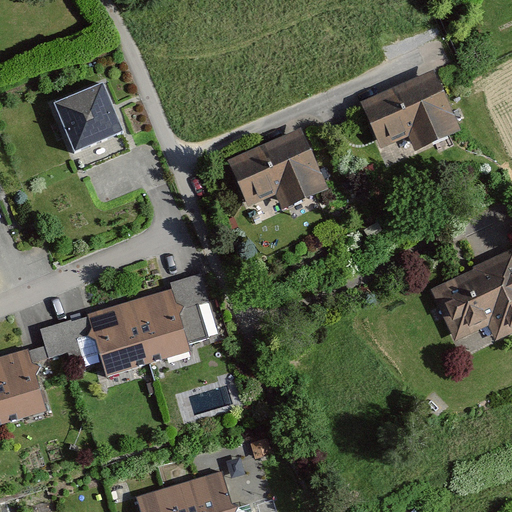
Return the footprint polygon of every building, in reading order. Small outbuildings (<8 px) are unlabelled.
[(446,70),(368,100),(386,145),(423,131),(430,149),(471,133),(446,70)] [(115,84),(61,105),(81,154),(134,133),(115,84)] [(310,126),(229,159),(249,208),(287,192),(293,207),(328,193),(325,186),(334,183),(310,126)] [(255,219),(281,210),(277,199),(251,209),(255,219)] [(511,251),(431,286),(455,341),(495,323),(501,337),(511,332),(511,251)] [(177,287),(93,311),(112,375),(195,351),(177,287)] [(35,349),(0,358),(0,425),(53,410),(35,349)] [(239,511),(230,476),(146,498),(149,511),(239,511)]
